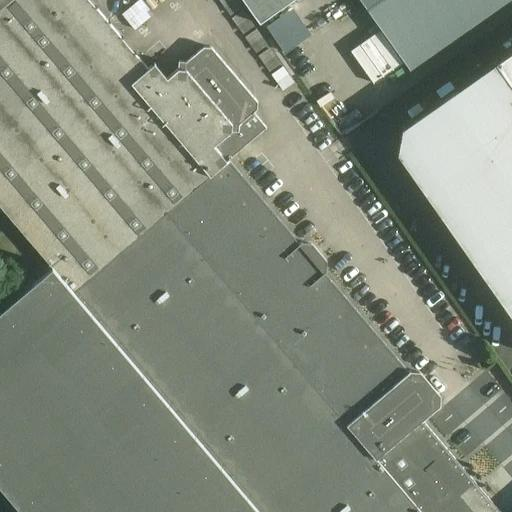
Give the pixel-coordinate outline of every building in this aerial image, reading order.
[(0,0),(0,206),(51,267),(73,293),(228,160),(267,128),(254,113),(257,110),(258,102),(211,47),(204,47),(186,62),(179,61),(178,69),(161,83),(90,0),(0,0)] [(118,0),(113,7),(125,17),(139,0),(118,0)] [(244,0),(260,23),(291,0),(244,0)] [(361,0),(410,70),(509,0),(361,0)] [(367,41),(358,46),(368,63),(377,58),(367,41)] [(511,49),(402,126),(398,150),(511,314),(511,49)] [(406,372),(228,160),(73,293),(259,511),(498,511),(421,420),(439,405),(440,394),(420,371),(409,370),(406,372)] [(455,235),(445,240),(457,264),(467,259),(455,235)] [(0,311),(0,483),(24,511),(259,511),(73,293),(51,267),(0,311)]
